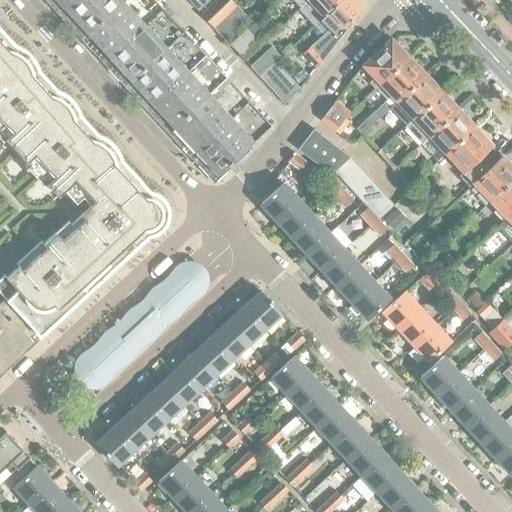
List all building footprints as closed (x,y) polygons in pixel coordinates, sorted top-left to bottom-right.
[(56,0),(58,1),(59,2),(59,3),(60,4),(62,6),(63,7),(63,8),(64,9),(65,9),(66,10),(66,11),(77,0),(56,0)] [(77,0),(66,11),(71,16),(73,18),(79,25),(82,27),(88,34),(124,0),(77,0)] [(154,0),(124,0),(88,34),(102,49),(102,50),(104,52),(105,52),(106,54),(107,54),(108,55),(109,56),(109,57),(110,58),(163,9),(162,8),(154,0)] [(188,0),(198,11),(210,0),(188,0)] [(228,13),(232,10),(223,0),(216,0),(201,14),(213,28),(228,13)] [(301,7),(299,9),(315,26),(320,20),(323,18),(322,17),(341,0),(309,0),(308,2),(307,1),(301,7)] [(329,29),(303,53),(316,67),(352,20),(351,19),(359,11),(358,5),(358,4),(359,2),(356,0),(341,0),(322,17),(323,18),(320,20),(329,29)] [(0,295),(33,330),(38,336),(38,335),(39,336),(39,335),(42,333),(36,327),(45,319),(61,336),(80,358),(79,360),(77,365),(77,371),(78,375),(78,376),(85,383),(86,384),(90,385),(95,386),(101,384),(105,381),(165,326),(200,293),(200,292),(178,269),(177,268),(142,301),(119,322),(116,319),(210,233),(0,3),(0,295)] [(228,13),(213,28),(225,41),(249,19),(237,6),(232,10),(228,13)] [(163,9),(110,58),(111,59),(112,60),(125,74),(127,76),(127,77),(131,81),(184,32),(163,9)] [(184,32),(131,81),(138,88),(138,89),(140,91),(141,91),(150,101),(152,103),(153,104),(206,55),(184,32)] [(391,40),(362,67),(373,79),(369,83),(374,88),(375,89),(380,85),(379,85),(408,58),(407,57),(401,51),(401,47),(397,42),(393,42),(391,40)] [(259,76),(281,57),(271,47),(250,66),(259,76)] [(206,55),(153,104),(155,107),(156,107),(169,121),(169,122),(173,126),(174,127),(175,128),(228,79),(227,79),(206,55)] [(275,62),(281,57),(259,76),(268,86),(284,71),(275,62)] [(390,97),(370,116),(374,121),(375,122),(396,103),(396,102),(424,75),(423,75),(418,69),(418,65),(413,60),(409,60),(408,58),(379,85),(380,85),(390,97)] [(277,95),(293,81),(284,71),(268,86),(277,95)] [(424,75),(396,102),(396,103),(406,113),(399,118),(405,125),(406,126),(412,120),(412,119),(440,93),(440,92),(434,86),(434,82),(430,78),(426,77),(424,75)] [(228,79),(175,128),(193,147),(195,150),(196,151),(249,102),(228,79)] [(286,105),(299,88),(293,81),(277,95),(286,105)] [(406,126),(423,143),(429,137),(457,111),(456,109),(451,104),(451,100),(446,95),(442,95),(440,93),(412,119),(412,120),(406,126)] [(334,130),(341,121),(348,112),(335,101),(320,120),(334,130)] [(249,102),(196,151),(198,153),(199,154),(207,163),(211,167),(212,168),(218,175),(227,167),(250,145),(268,128),(271,126),(249,102)] [(457,111),(429,137),(444,153),(445,154),(473,128),(472,127),(467,121),(467,117),(463,113),(459,112),(457,111)] [(334,130),(340,135),(347,126),(341,121),(334,130)] [(473,128),(445,154),(470,181),(493,160),(484,151),(490,145),(484,139),(484,135),(479,130),(475,130),(473,128)] [(334,172),(350,157),(313,129),(297,149),(301,152),(321,169),(333,173),(334,172)] [(300,170),(306,163),(294,153),(288,161),(300,170)] [(342,180),(358,166),(350,157),(334,172),(342,180)] [(495,163),(473,184),(489,201),(490,202),(511,181),(511,165),(508,165),(501,157),(495,163)] [(350,188),(365,174),(358,166),(342,180),(350,188)] [(357,196),(373,181),(365,174),(350,188),(357,196)] [(335,196),(342,190),(332,179),(325,185),(335,196)] [(365,204),(380,189),(373,181),(357,196),(365,204)] [(511,181),(490,202),(505,219),(506,220),(511,213),(511,181)] [(299,200),(283,183),(261,204),(276,221),(299,200)] [(373,212),(388,198),(380,189),(365,204),(373,212)] [(345,207),(352,200),(342,190),(335,196),(345,207)] [(379,219),(394,205),(388,198),(373,212),(379,219)] [(314,216),(299,200),(276,221),(291,237),(314,216)] [(397,208),(385,220),(393,228),(405,217),(398,209),(397,208)] [(369,226),(376,220),(365,209),(358,216),(369,226)] [(511,213),(506,220),(499,226),(511,240),(511,213)] [(306,253),(329,233),(314,216),(291,237),(306,253)] [(386,230),(377,221),(376,220),(369,226),(378,237),(386,230)] [(322,270),(344,249),(329,233),(306,253),(322,270)] [(396,262),(403,255),(393,244),(386,251),(396,262)] [(359,265),(344,249),(322,270),(337,286),(359,265)] [(403,255),(396,262),(406,272),(413,266),(403,255)] [(184,264),(177,268),(178,269),(189,280),(200,292),(200,293),(206,287),(208,279),(207,272),(204,267),(198,264),(192,262),(184,264)] [(374,282),(359,265),(337,286),(352,302),(374,282)] [(425,273),(418,279),(428,290),(435,283),(425,273)] [(367,319),(390,299),(374,282),(352,302),(367,319)] [(281,314),(261,292),(260,291),(243,307),(264,330),(281,314)] [(420,308),(405,291),(382,312),(398,329),(420,308)] [(477,310),(486,302),(476,291),(467,299),(477,310)] [(459,303),(455,299),(449,292),(442,299),(452,310),(459,303)] [(0,365),(6,360),(6,359),(17,349),(29,337),(27,335),(33,330),(0,295),(0,365)] [(492,329),(503,318),(486,302),(477,310),(475,312),(492,329)] [(462,321),(469,314),(459,303),(452,310),(462,321)] [(248,345),(264,330),(243,307),(227,322),(248,345)] [(413,345),(435,325),(420,308),(398,329),(413,345)] [(511,329),(503,319),(488,333),(503,350),(511,342),(511,329)] [(231,360),(248,345),(227,322),(211,337),(231,360)] [(451,341),(435,325),(413,345),(429,362),(451,341)] [(287,342),(293,349),(304,339),(297,332),(287,342)] [(483,349),(490,343),(480,332),(473,338),(483,349)] [(215,374),(231,360),(211,337),(195,352),(215,374)] [(490,343),(483,349),(493,360),(500,354),(490,343)] [(199,389),(215,374),(195,352),(178,367),(199,389)] [(271,370),(282,360),(275,353),(264,362),(271,370)] [(309,373),(308,373),(293,356),(271,377),(286,394),(309,373)] [(422,375),(420,377),(421,378),(436,393),(436,394),(459,373),(458,373),(443,356),(432,366),(422,375)] [(260,380),(271,370),(264,362),(254,372),(260,380)] [(183,404),(199,389),(178,367),(162,382),(183,404)] [(324,389),(323,389),(309,373),(286,394),(301,410),(324,389)] [(459,373),(436,394),(451,410),(474,390),(473,389),(459,373)] [(167,419),(183,404),(162,382),(146,397),(167,419)] [(238,399),(249,389),(243,382),(232,392),(238,399)] [(339,406),(339,405),(324,389),(301,410),(317,426),(339,406)] [(474,390),(451,410),(466,426),(489,406),(488,406),(474,390)] [(228,409),(238,399),(232,392),(221,402),(228,409)] [(151,434),(167,419),(146,397),(130,412),(151,434)] [(354,422),(339,406),(317,426),(332,443),(354,422)] [(489,406),(466,426),(481,443),(504,422),(489,406)] [(134,449),(151,434),(130,412),(114,427),(134,449)] [(206,430),(216,420),(210,413),(199,423),(206,430)] [(243,433),(254,423),(247,416),(236,426),(243,433)] [(369,438),(354,422),(332,443),(347,459),(369,438)] [(511,431),(504,422),(481,443),(496,459),(511,444),(511,431)] [(195,440),(206,430),(199,423),(188,433),(195,440)] [(283,433),(279,430),(276,426),(265,436),(272,443),(283,433)] [(117,465),(134,449),(114,427),(96,443),(117,465)] [(228,447),(239,437),(232,430),(222,440),(228,447)] [(5,431),(0,435),(0,483),(29,456),(5,431)] [(261,453),(272,443),(265,436),(254,446),(261,453)] [(362,475),(384,455),(369,438),(347,459),(362,475)] [(173,460),(184,450),(177,443),(167,453),(173,460)] [(511,444),(496,459),(511,476),(511,475),(511,444)] [(257,457),(254,453),(251,450),(240,459),(247,467),(257,457)] [(162,470),(173,460),(167,453),(156,463),(162,470)] [(377,492),(399,471),(384,455),(362,475),(377,492)] [(236,476),(247,467),(240,459),(229,469),(236,476)] [(313,466),(309,463),(306,459),(295,469),(302,476),(313,466)] [(196,477),(180,460),(158,481),(174,498),(196,477)] [(29,503),(52,483),(36,466),(14,487),(29,503)] [(291,486),(302,476),(295,469),(285,479),(291,486)] [(392,508),(414,487),(399,471),(377,492),(392,508)] [(140,490),(151,480),(144,473),(134,483),(140,490)] [(190,511),(211,493),(196,477),(174,498),(186,511),(190,511)] [(288,489),(284,486),(281,482),(270,492),(277,499),(288,489)] [(37,511),(52,511),(67,499),(52,483),(29,503),(37,511)] [(395,511),(420,511),(429,504),(414,487),(392,508),(395,511)] [(266,509),(277,499),(270,492),(259,502),(266,509)] [(343,499),(340,495),(336,492),(326,502),(332,509),(343,499)] [(223,511),(226,510),(226,509),(211,493),(190,511),(223,511)] [(78,511),(67,499),(52,511),(78,511)] [(315,511),(328,511),(332,509),(326,502),(315,511)]
